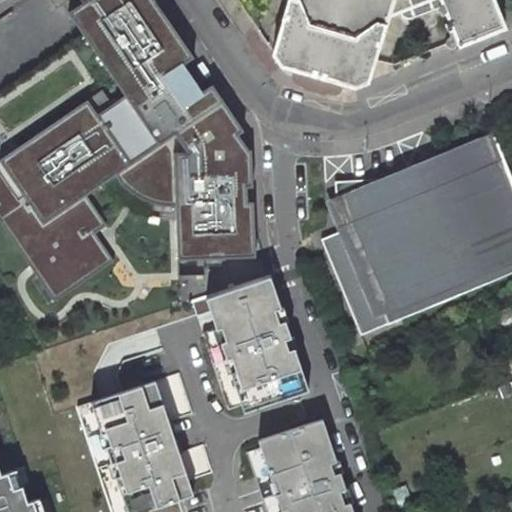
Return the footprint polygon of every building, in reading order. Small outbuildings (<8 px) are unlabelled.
[(243,131),(212,84),(200,93),(195,86),(206,79),(197,65),(186,72),(182,66),(194,58),(154,0),(85,0),(84,1),(68,12),(82,33),(125,95),(111,105),(101,90),(9,153),(0,159),(0,221),(54,300),(113,260),(94,232),(105,225),(85,196),(115,175),(121,171),(129,180),(137,186),(130,191),(141,199),(152,203),(175,206),(177,260),(256,257),(251,150),(249,150),(249,142),(242,132),(243,131)] [(69,0),(49,0),(56,10),(69,0)] [(293,0),(275,54),(284,67),(297,71),(295,77),(296,80),(301,84),(304,84),(304,87),(328,93),(328,90),(330,92),(334,93),(338,92),(341,89),(343,83),(356,87),(371,81),(390,15),(429,0),(446,0),(509,28),(497,0),(293,0)] [(125,95),(82,33),(0,91),(0,139),(9,153),(101,90),(111,105),(125,95)] [(336,188),(339,231),(322,239),(361,334),(511,272),(511,175),(495,135),(396,176),(352,179),(352,187),(336,188)] [(307,390),(270,277),(193,302),(230,415),(307,390)] [(499,340),(511,334),(511,304),(489,314),(499,340)] [(511,382),(511,357),(502,361),(510,383),(511,382)] [(138,511),(193,494),(155,381),(76,406),(111,511),(138,511)] [(353,511),(350,501),(344,503),(340,491),(345,489),(340,471),(334,473),(330,463),(336,461),(322,419),(258,440),(260,447),(246,452),(266,511),(353,511)] [(22,486),(17,469),(8,472),(14,489),(22,486)] [(14,489),(8,472),(1,475),(0,471),(0,511),(37,511),(33,500),(28,502),(22,486),(14,489)] [(43,511),(39,498),(33,500),(37,511),(43,511)]
